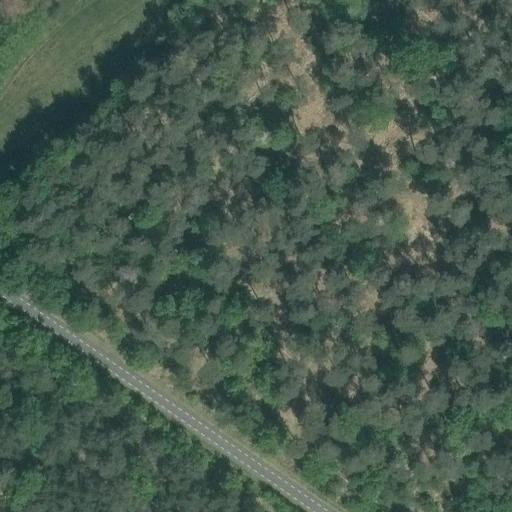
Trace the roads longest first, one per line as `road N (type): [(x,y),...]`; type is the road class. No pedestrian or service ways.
road 1 (unclassified): [(321,511),(0,289)]
road 2 (track): [(0,120),(125,0)]
